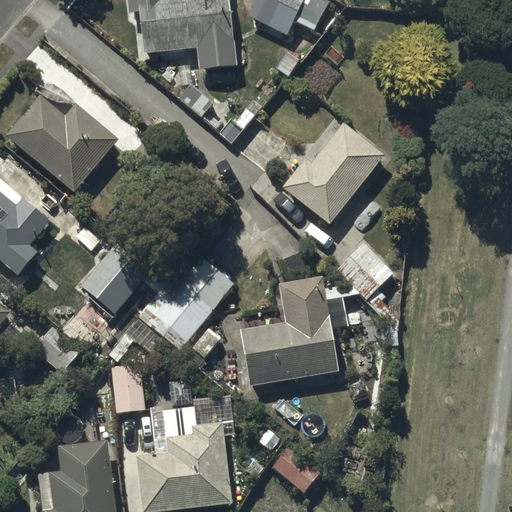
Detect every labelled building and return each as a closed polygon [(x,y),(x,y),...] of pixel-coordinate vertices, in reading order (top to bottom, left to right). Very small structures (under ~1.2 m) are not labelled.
[(138,0),(144,56),(197,50),(199,71),(237,67),(230,0),(138,0)] [(255,0),(248,18),(286,35),(292,23),(316,33),(330,3),(323,0),(255,0)] [(191,86),(178,99),(200,119),(213,105),(191,86)] [(39,97),(6,137),(75,195),(118,141),(75,106),(65,118),(39,97)] [(231,146),(262,109),(254,102),(239,120),(235,117),(219,136),(231,146)] [(384,157),(343,125),(311,166),(305,162),(284,190),(330,226),(384,157)] [(218,194),(176,160),(160,181),(201,214),(218,194)] [(0,262),(17,278),(37,255),(29,248),(49,224),(0,182),(0,262)] [(392,275),(364,245),(337,271),(386,321),(398,310),(377,289),(392,275)] [(115,247),(81,287),(92,296),(61,332),(86,353),(119,314),(118,313),(149,276),(115,247)] [(179,353),(233,285),(191,252),(137,319),(179,353)] [(282,307),(243,314),(245,326),(239,327),(249,388),(338,373),(330,331),(355,328),(351,288),(323,290),(321,278),(279,287),(282,307)] [(0,326),(11,313),(0,304),(0,326)] [(80,352),(52,329),(34,351),(62,374),(80,352)] [(120,352),(110,353),(116,415),(145,412),(140,366),(122,368),(120,352)] [(196,425),(194,404),(152,409),(156,441),(167,440),(169,455),(137,458),(142,511),(174,511),(233,506),(224,422),(196,425)] [(356,439),(335,429),(325,450),(347,460),(356,439)] [(115,511),(107,442),(57,449),(60,473),(50,475),(55,511),(47,511),(115,511)] [(303,494),(319,474),(291,451),(275,471),(303,494)]
